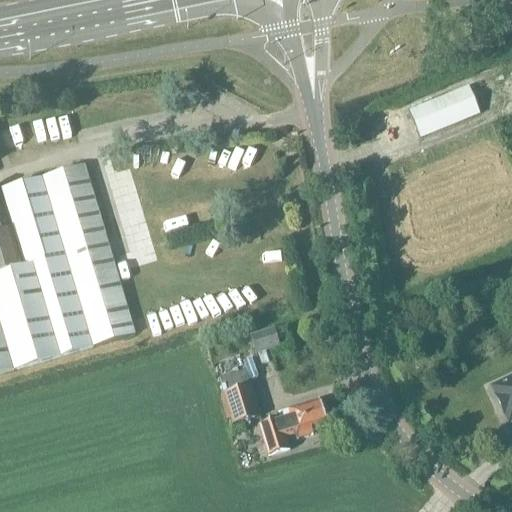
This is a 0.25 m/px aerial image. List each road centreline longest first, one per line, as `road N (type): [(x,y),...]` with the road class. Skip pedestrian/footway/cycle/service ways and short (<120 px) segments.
road 1 (tertiary): [(494,511),(446,486),(395,427),(359,356),(300,0)]
road 2 (secondary): [(0,28),(147,0)]
